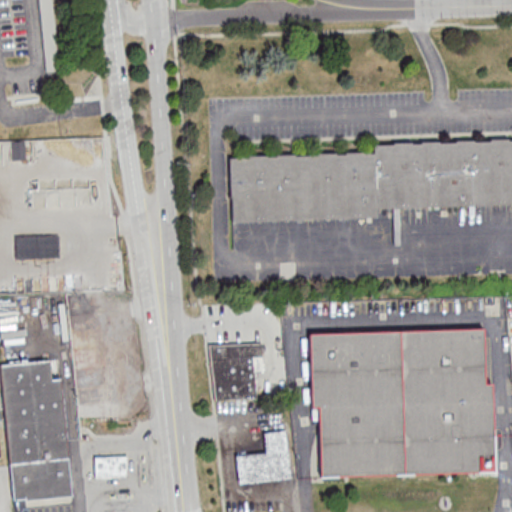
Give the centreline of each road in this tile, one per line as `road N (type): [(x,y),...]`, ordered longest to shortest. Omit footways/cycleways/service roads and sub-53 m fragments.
road 1 (secondary): [(181,511),(151,219)]
road 2 (secondary): [(108,0),(132,193),(150,205)]
road 3 (residential): [(152,20),(366,6)]
road 4 (secondary): [(150,205),(162,187),(150,0)]
road 5 (residential): [(366,6),(511,3)]
